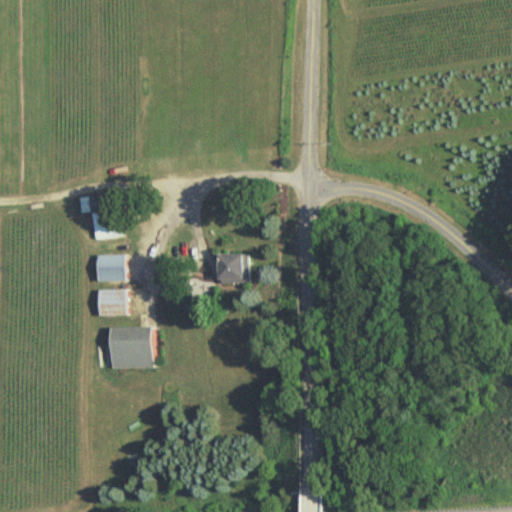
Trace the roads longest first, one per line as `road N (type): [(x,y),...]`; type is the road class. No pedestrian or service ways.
road 1 (residential): [(304,495),(308,0)]
road 2 (residential): [(307,186),(397,198),(511,297)]
